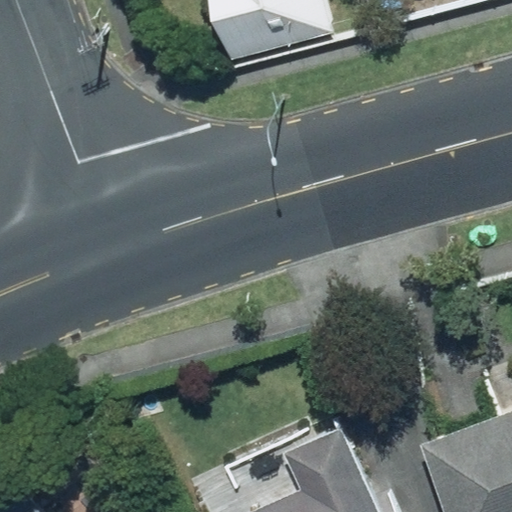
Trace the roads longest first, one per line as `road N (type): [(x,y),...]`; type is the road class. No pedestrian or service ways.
road 1 (primary): [(511,134),(112,252)]
road 2 (residential): [(112,252),(20,0)]
road 3 (primary): [(112,252),(0,297)]
